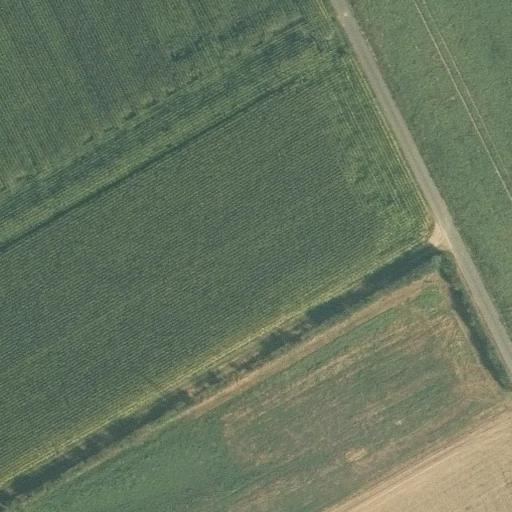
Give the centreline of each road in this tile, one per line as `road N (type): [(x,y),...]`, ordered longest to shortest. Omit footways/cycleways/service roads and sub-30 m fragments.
road 1 (track): [(449,233),(0,493)]
road 2 (track): [(335,0),(511,359)]
